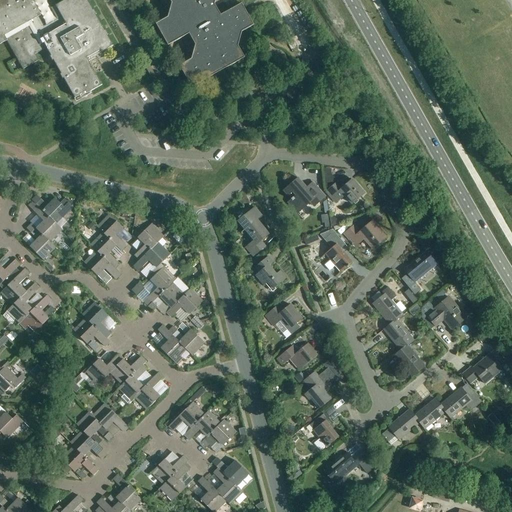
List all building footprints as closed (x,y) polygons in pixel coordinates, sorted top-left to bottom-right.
[(0,0),(0,45),(7,42),(23,70),(38,61),(35,55),(46,49),(61,75),(60,75),(63,80),(64,79),(75,99),(89,90),(91,92),(102,86),(89,62),(96,58),(97,58),(103,55),(102,53),(113,47),(107,36),(108,35),(105,31),(104,31),(95,16),(96,15),(94,10),(93,11),(86,0),(71,0),(68,2),(67,0),(66,0),(51,9),(59,23),(56,25),(52,23),(44,28),(38,17),(41,16),(32,0),(0,0)] [(168,47),(189,35),(221,16),(215,5),(215,0),(169,0),(172,4),(168,18),(156,25),(168,47)] [(221,16),(189,35),(195,46),(191,60),(179,67),(192,88),(245,59),(238,47),(242,33),(254,26),(242,4),(221,16)] [(325,189),(336,180),(331,174),(324,175),(325,189)] [(288,204),(296,212),(304,206),(305,207),(310,203),(314,208),(325,198),(316,187),(309,193),(305,190),(307,189),(298,179),(283,192),(292,201),(288,204)] [(326,193),(336,204),(345,196),(352,205),(364,194),(352,180),(343,189),(337,183),(326,193)] [(56,225),(73,208),(65,200),(60,204),(55,199),(48,207),(37,196),(32,201),(33,202),(37,206),(56,225)] [(44,222),(37,229),(50,243),(62,230),(56,225),(37,206),(33,202),(28,207),(44,222)] [(254,241),(246,248),(253,257),(266,247),(261,242),(269,235),(257,221),(262,217),(255,208),(238,222),(254,241)] [(326,226),(342,224),(341,215),(331,217),(330,213),(324,213),(326,226)] [(97,228),(103,234),(103,233),(116,247),(121,252),(126,247),(115,236),(123,228),(110,215),(97,228)] [(364,240),(373,250),(387,238),(372,222),(360,233),(354,226),(344,235),(355,248),(364,240)] [(88,228),(93,232),(97,228),(92,223),(88,228)] [(50,243),(37,229),(32,225),(27,230),(37,240),(30,248),(43,261),(56,248),(50,243)] [(135,256),(139,261),(140,261),(158,243),(164,238),(151,225),(138,238),(145,246),(139,252),(135,256)] [(325,255),(330,261),(324,266),(329,272),(335,267),(341,273),(347,268),(347,269),(349,267),(349,266),(352,263),(340,250),(345,245),(332,230),(320,235),(332,249),(325,255)] [(90,246),(96,252),(96,251),(115,269),(119,265),(109,254),(116,247),(103,233),(103,234),(90,246)] [(140,261),(139,261),(134,267),(139,272),(149,261),(157,269),(170,256),(158,243),(140,261)] [(96,251),(96,252),(84,264),(97,277),(105,270),(112,276),(116,280),(121,275),(115,269),(96,251)] [(404,271),(407,275),(415,284),(437,265),(427,252),(404,271)] [(186,256),(188,264),(194,261),(192,254),(186,256)] [(255,268),(259,273),(256,276),(264,286),(268,283),(273,290),(286,279),(280,272),(276,275),(269,266),(273,263),(268,258),(255,268)] [(0,285),(1,284),(4,282),(14,271),(20,266),(15,261),(5,271),(0,266),(0,285)] [(144,302),(149,307),(173,284),(176,280),(164,268),(150,281),(158,289),(144,302)] [(26,293),(19,285),(29,275),(24,270),(9,286),(6,289),(3,291),(1,294),(13,306),(26,293)] [(1,284),(0,285),(0,287),(3,291),(6,289),(9,286),(4,282),(1,284)] [(131,291),(137,297),(145,289),(140,283),(131,291)] [(19,324),(33,311),(32,311),(25,303),(40,289),(35,284),(26,293),(13,306),(7,312),(3,316),(6,319),(10,315),(19,324)] [(164,302),(171,309),(185,296),(184,295),(173,284),(149,307),(153,312),(164,302)] [(413,290),(416,294),(421,290),(418,285),(413,290)] [(390,325),(390,326),(403,316),(401,314),(406,310),(400,302),(395,306),(391,301),(396,297),(388,288),(382,293),(384,296),(373,305),(390,325)] [(171,309),(166,314),(171,319),(182,308),(190,316),(203,302),(190,290),(184,295),(185,296),(171,309)] [(443,291),(436,296),(439,299),(446,294),(443,291)] [(414,296),(409,300),(413,304),(418,301),(414,296)] [(19,324),(20,324),(25,330),(29,326),(35,333),(49,320),(41,312),(52,302),(47,297),(36,307),(32,311),(33,311),(19,324)] [(427,317),(435,327),(443,320),(452,330),(466,319),(449,298),(435,310),(427,317)] [(82,316),(85,319),(86,319),(106,339),(111,335),(100,324),(108,316),(95,303),(82,316)] [(283,312),(279,306),(265,317),(273,327),(280,322),(291,336),(300,328),(296,324),(302,320),(290,306),(283,312)] [(191,322),(199,330),(204,326),(196,317),(191,322)] [(86,319),(85,319),(73,331),(87,345),(94,337),(101,344),(105,348),(110,343),(106,339),(86,319)] [(384,331),(401,351),(407,346),(414,341),(396,321),(390,326),(390,325),(384,331)] [(186,350),(168,332),(163,326),(158,331),(168,342),(161,349),(177,366),(183,360),(180,357),(186,351),(186,350)] [(173,327),(168,332),(186,350),(186,351),(192,356),(204,344),(191,330),(184,338),(173,327)] [(282,367),(286,363),(290,360),(299,371),(318,356),(308,344),(298,353),(293,347),(276,360),(282,367)] [(401,351),(394,356),(412,377),(424,367),(407,346),(401,351)] [(108,360),(113,356),(107,351),(103,356),(108,360)] [(503,370),(490,354),(473,369),(471,368),(462,375),(470,385),(479,378),(485,385),(503,370)] [(98,385),(110,374),(123,360),(118,356),(107,367),(99,360),(86,373),(98,385)] [(110,374),(122,386),(142,366),(146,362),(141,357),(131,368),(123,360),(110,374)] [(332,375),(339,369),(331,359),(324,365),(327,369),(318,377),(315,373),(304,382),(311,391),(305,396),(309,401),(311,399),(320,409),(331,399),(323,389),(326,387),(326,386),(335,379),(332,375)] [(131,402),(134,398),(144,388),(136,381),(147,370),(142,366),(122,386),(118,389),(131,402)] [(0,372),(0,388),(5,393),(13,385),(16,388),(26,379),(22,375),(18,379),(5,367),(2,371),(0,372)] [(299,383),(307,377),(304,373),(302,375),(301,373),(299,375),(298,374),(294,377),(299,383)] [(134,398),(147,410),(160,397),(152,390),(163,379),(158,374),(147,385),(144,388),(134,398)] [(461,389),(440,406),(445,412),(445,413),(450,419),(465,406),(470,412),(482,403),(473,392),(467,397),(461,389)] [(435,400),(415,417),(414,417),(420,423),(419,424),(425,430),(445,413),(445,412),(440,406),(435,400)] [(184,422),(191,429),(205,416),(204,415),(192,403),(169,427),(173,432),(184,422)] [(105,404),(93,416),(93,417),(106,430),(113,423),(120,429),(124,433),(129,428),(128,427),(124,424),(105,404)] [(414,417),(415,417),(410,411),(389,428),(389,429),(382,435),(388,443),(396,437),(399,441),(419,424),(420,423),(414,417)] [(67,418),(62,412),(56,417),(61,423),(67,418)] [(200,430),(207,438),(220,424),(208,412),(204,415),(205,416),(191,429),(184,436),(189,441),(200,430)] [(0,431),(1,433),(7,439),(23,423),(17,416),(13,420),(6,413),(0,419),(0,431)] [(76,426),(82,431),(90,439),(90,438),(97,431),(108,442),(113,437),(106,430),(93,417),(93,416),(89,413),(76,426)] [(313,432),(326,448),(328,447),(329,447),(330,446),(330,445),(339,438),(330,427),(332,425),(324,414),(309,426),(314,431),(313,432)] [(207,438),(200,445),(205,450),(209,446),(212,448),(218,441),(223,446),(236,433),(224,420),(220,424),(207,438)] [(247,440),(244,428),(239,430),(242,441),(247,440)] [(70,443),(74,447),(84,456),(91,449),(98,456),(102,460),(107,455),(96,444),(90,438),(90,439),(82,431),(70,443)] [(74,447),(57,464),(68,475),(73,471),(75,473),(79,469),(82,471),(85,468),(93,476),(98,471),(87,460),(84,456),(74,447)] [(10,453),(13,456),(18,451),(15,448),(10,453)] [(347,453),(324,472),(335,485),(357,467),(360,470),(362,469),(367,475),(374,469),(369,463),(371,461),(362,450),(352,459),(347,453)] [(151,473),(163,485),(164,486),(184,465),(184,466),(188,462),(183,457),(172,468),(165,460),(151,473)] [(212,464),(218,469),(236,487),(249,475),(235,462),(228,469),(217,459),(212,464)] [(164,486),(163,485),(160,489),(173,502),(186,488),(178,481),(189,470),(184,466),(184,465),(164,486)] [(224,485),(217,492),(226,502),(230,506),(242,493),(236,487),(218,469),(214,474),(217,478),(224,485)] [(116,499),(120,502),(130,511),(142,500),(131,488),(130,488),(118,475),(113,480),(124,491),(116,499)] [(217,492),(203,478),(198,482),(208,494),(201,501),(211,511),(216,511),(226,502),(217,492)] [(432,498),(448,502),(449,499),(456,502),(460,489),(437,482),(432,498)] [(416,495),(413,506),(425,510),(429,499),(416,495)] [(0,496),(0,505),(3,508),(6,511),(31,511),(19,499),(11,506),(1,496),(0,496)] [(53,511),(72,511),(83,501),(78,496),(63,511),(59,507),(53,511)] [(97,504),(100,508),(100,507),(105,511),(130,511),(120,502),(112,509),(102,499),(97,504)]
